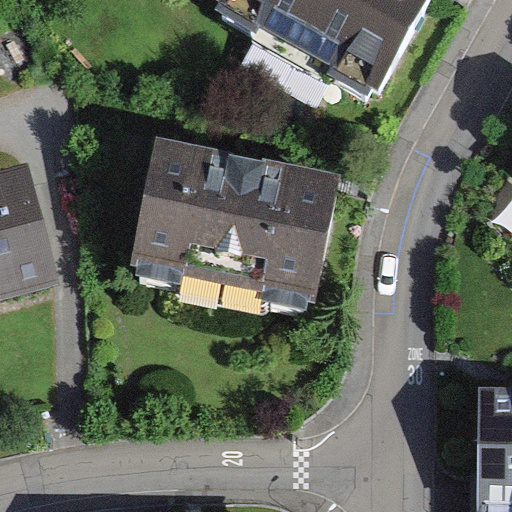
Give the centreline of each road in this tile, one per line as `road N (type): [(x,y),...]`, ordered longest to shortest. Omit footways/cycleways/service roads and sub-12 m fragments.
road 1 (residential): [(400,463),(403,283),(424,185),(511,25)]
road 2 (residential): [(400,463),(187,467),(0,493)]
